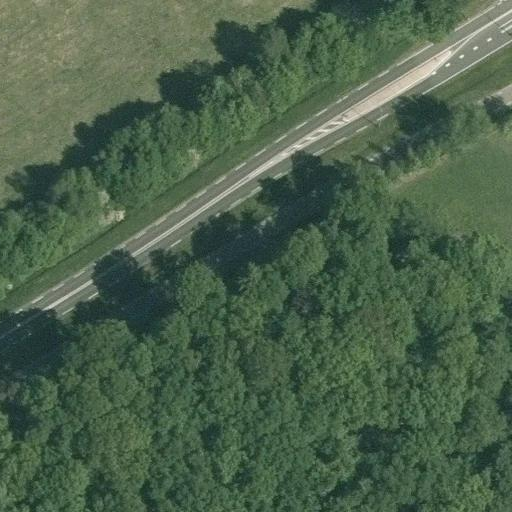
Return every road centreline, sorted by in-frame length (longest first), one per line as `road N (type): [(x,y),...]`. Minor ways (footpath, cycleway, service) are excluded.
road 1 (secondary): [(0,339),(511,17)]
road 2 (unclassified): [(0,391),(280,220),(511,94)]
road 3 (track): [(8,386),(22,408),(166,511)]
